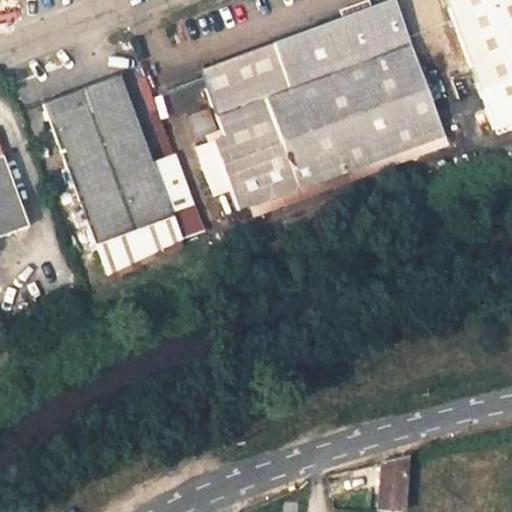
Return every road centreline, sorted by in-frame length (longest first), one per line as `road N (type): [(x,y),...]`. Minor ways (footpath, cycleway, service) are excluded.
road 1 (unclassified): [(221,488),(511,403)]
road 2 (residential): [(148,0),(0,54)]
